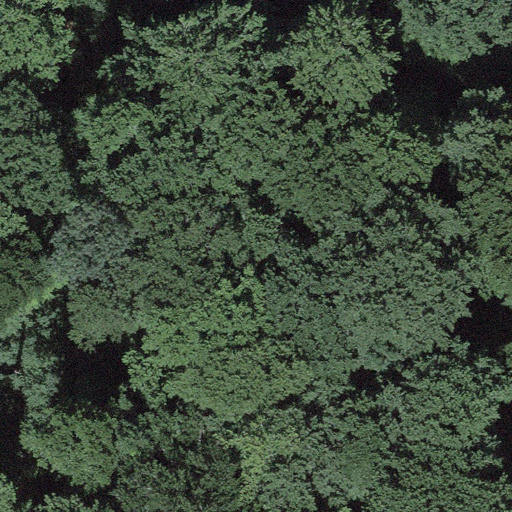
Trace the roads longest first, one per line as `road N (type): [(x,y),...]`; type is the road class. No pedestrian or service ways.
road 1 (track): [(160,232),(209,141),(309,80),(420,69),(511,120)]
road 2 (track): [(160,232),(119,511)]
road 3 (track): [(160,232),(33,28),(0,7)]
